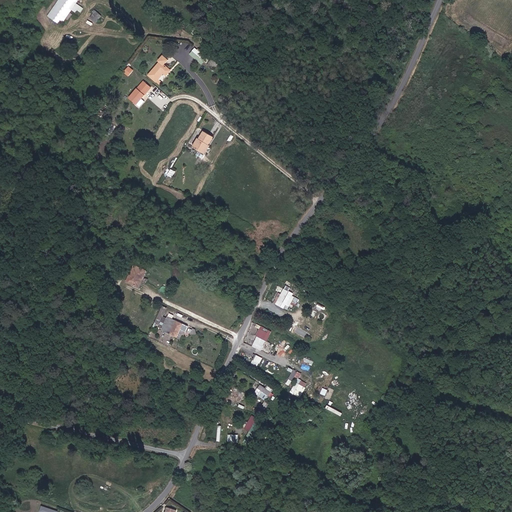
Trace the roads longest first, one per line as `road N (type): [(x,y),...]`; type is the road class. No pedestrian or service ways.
road 1 (unclassified): [(443,0),(413,69),(308,215),(187,457)]
road 2 (unclassified): [(187,457),(0,410)]
